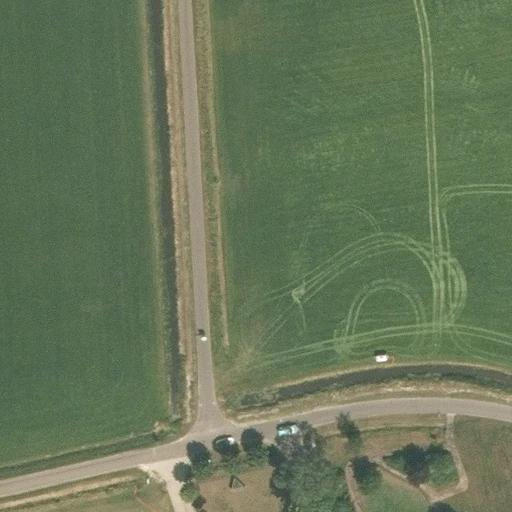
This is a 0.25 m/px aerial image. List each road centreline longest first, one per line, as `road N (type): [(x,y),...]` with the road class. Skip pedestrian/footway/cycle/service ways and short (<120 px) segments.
road 1 (unclassified): [(207,444),(185,0)]
road 2 (unclassified): [(207,444),(400,404),(511,415)]
road 3 (unclassified): [(0,487),(207,444)]
